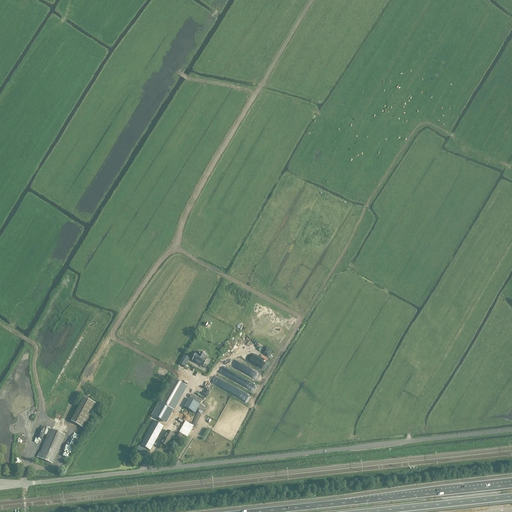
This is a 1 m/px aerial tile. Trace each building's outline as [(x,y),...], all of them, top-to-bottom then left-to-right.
[(192,361),(203,367),(207,360),(204,358),(206,356),(205,355),(205,354),(204,353),(203,352),(202,353),(201,353),(199,352),(198,355),(196,354),(192,361)] [(190,358),(184,355),(179,364),(185,367),(190,358)] [(231,370),(222,367),(220,374),(229,377),(231,370)] [(187,386),(173,378),(159,403),(174,411),(187,386)] [(84,429),(97,405),(84,398),(71,422),(84,429)] [(183,407),(181,411),(184,413),(186,409),(194,414),(200,405),(188,398),(183,407)] [(140,446),(149,451),(163,426),(154,421),(151,419),(140,440),(143,441),(140,446)] [(52,464),(65,435),(50,429),(40,453),(39,452),(37,457),(52,464)] [(166,448),(173,434),(168,431),(160,444),(166,448)] [(178,444),(180,440),(183,435),(177,432),(173,441),(178,444)]
